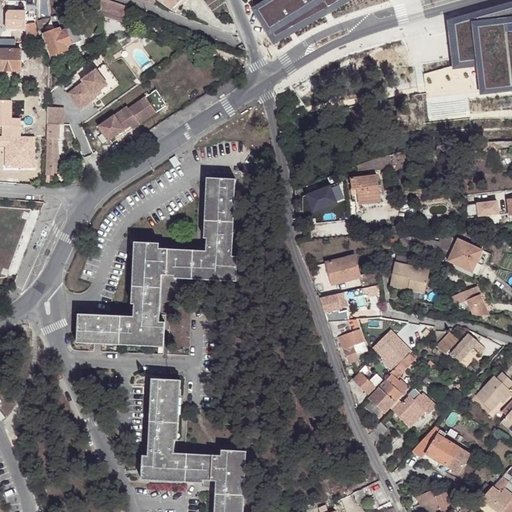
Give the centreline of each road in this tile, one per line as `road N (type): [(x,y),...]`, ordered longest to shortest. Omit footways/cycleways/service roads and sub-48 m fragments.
road 1 (residential): [(402,511),(353,415),(291,232),(260,80)]
road 2 (residential): [(260,80),(335,43),(479,0)]
road 3 (residential): [(28,304),(65,359),(134,511)]
road 4 (residential): [(84,204),(260,80)]
road 5 (unknown): [(112,184),(66,98),(90,69)]
road 6 (residential): [(389,314),(466,325),(511,344)]
